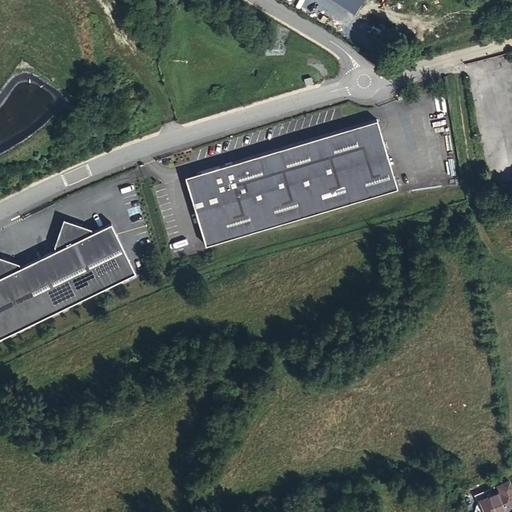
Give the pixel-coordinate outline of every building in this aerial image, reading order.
[(333,0),(355,14),(365,0),(333,0)] [(378,123),(188,179),(208,249),(397,192),(378,123)] [(0,342),(138,276),(113,225),(95,234),(93,231),(76,225),(63,232),(56,249),(58,252),(23,269),(21,266),(4,260),(0,262),(0,342)] [(511,490),(508,481),(477,493),(480,499),(494,493),(495,494),(503,490),(505,493),(511,490)] [(494,493),(480,499),(484,511),(501,511),(507,509),(508,510),(511,508),(511,490),(505,493),(503,490),(495,494),(494,493)]
